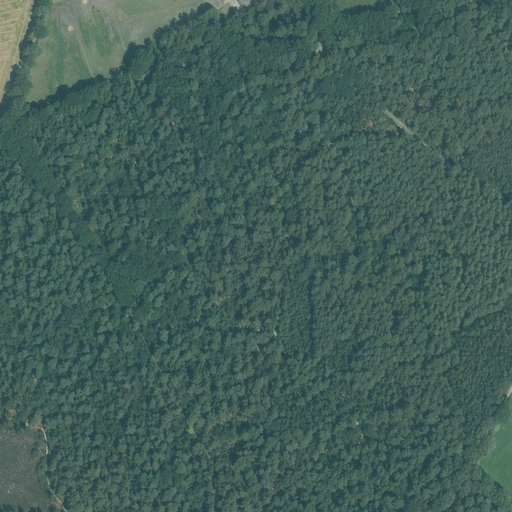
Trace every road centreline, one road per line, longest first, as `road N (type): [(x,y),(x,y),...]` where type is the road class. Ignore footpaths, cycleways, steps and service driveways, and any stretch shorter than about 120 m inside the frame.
road 1 (unknown): [(457,497),(424,491),(429,448),(392,414),(277,340),(284,261),(246,223),(178,180),(160,145),(146,138),(97,165),(28,160)]
road 2 (track): [(205,511),(290,432),(270,399),(260,351),(241,330),(159,365),(129,297),(93,248)]
road 3 (unclassified): [(511,205),(416,139),(322,52),(317,0)]
road 4 (track): [(0,430),(27,434),(43,424),(30,408),(35,346),(53,319),(47,282),(93,248)]
road 5 (track): [(159,365),(212,465),(213,500)]
road 6 (track): [(12,140),(93,248)]
